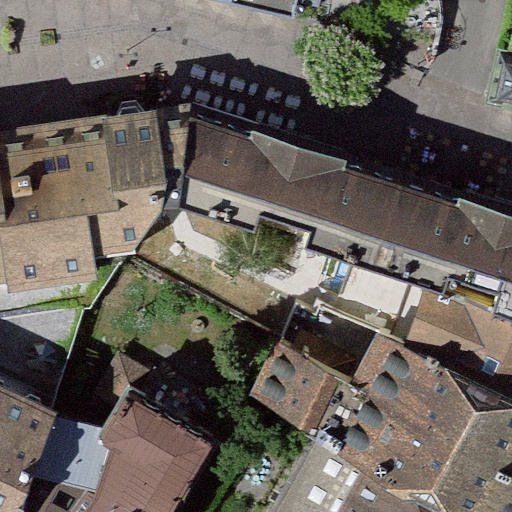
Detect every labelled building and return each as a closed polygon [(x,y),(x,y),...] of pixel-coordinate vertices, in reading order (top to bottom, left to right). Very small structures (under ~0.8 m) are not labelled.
[(237,0),(236,8),(298,22),(302,0),(237,0)] [(511,52),(502,49),(491,104),(511,108),(511,52)] [(200,90),(168,93),(176,147),(178,157),(173,189),(190,187),(199,100),(200,90)] [(96,187),(103,242),(141,234),(173,189),(178,157),(176,147),(168,93),(112,102),(122,183),(96,187)] [(261,120),(199,100),(190,187),(265,212),(272,193),(323,209),(318,226),(440,266),(458,272),(463,255),(511,270),(511,278),(508,291),(511,293),(511,192),(474,181),(471,188),(357,151),(360,144),(263,113),(261,120)] [(112,102),(0,117),(11,197),(96,187),(122,183),(112,102)] [(11,197),(0,117),(0,116),(0,269),(13,268),(3,198),(11,197)] [(3,198),(13,268),(14,280),(106,266),(103,242),(96,187),(11,197),(3,198)] [(458,272),(440,266),(417,329),(511,373),(511,293),(508,291),(458,272)] [(511,511),(511,373),(417,329),(390,316),(361,366),(326,427),(374,454),(475,511),(511,511)] [(260,388),(326,427),(361,366),(286,332),(260,388)] [(71,511),(177,511),(227,429),(154,388),(164,372),(129,352),(106,388),(124,395),(112,418),(107,429),(117,433),(104,485),(94,480),(71,511)] [(0,511),(18,511),(60,406),(65,397),(0,365),(0,511)] [(112,418),(60,406),(18,511),(71,511),(94,480),(104,485),(117,433),(107,429),(112,418)] [(340,511),(374,454),(326,427),(280,511),(340,511)] [(475,511),(374,454),(340,511),(475,511)]
